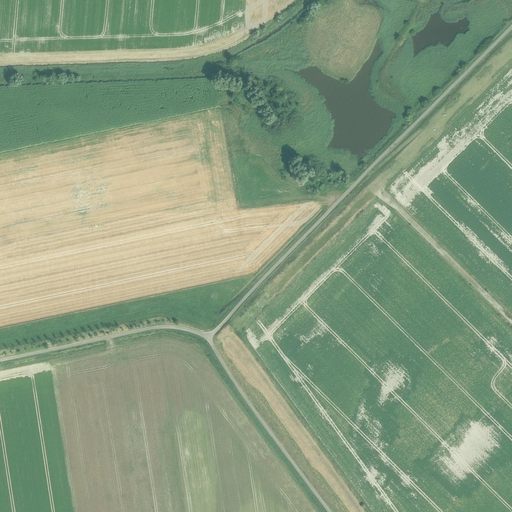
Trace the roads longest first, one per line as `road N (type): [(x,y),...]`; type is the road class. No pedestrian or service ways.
road 1 (track): [(511,26),(207,337)]
road 2 (track): [(329,511),(207,337)]
road 3 (track): [(0,360),(159,329),(207,337)]
